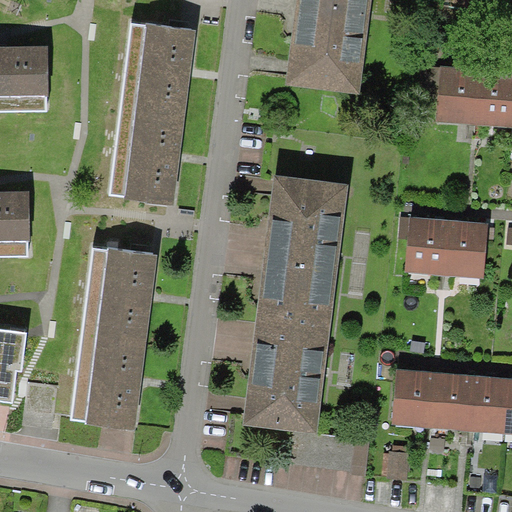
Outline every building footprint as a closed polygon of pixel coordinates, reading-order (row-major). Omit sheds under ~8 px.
[(370,0),(296,0),(287,78),(359,86),(370,0)] [(143,18),(120,193),(168,199),(190,23),(143,18)] [(0,40),(0,95),(50,95),(50,40),(0,40)] [(511,66),(442,61),(438,117),(511,122),(511,66)] [(348,177),(276,169),(249,420),(321,426),(348,177)] [(0,188),(0,241),(29,241),(30,188),(0,188)] [(411,216),(406,272),(482,279),(487,222),(411,216)] [(153,247),(102,243),(84,421),(136,423),(153,247)] [(0,334),(0,387),(9,388),(8,334),(0,334)] [(511,379),(399,370),(394,423),(511,433),(511,379)] [(294,430),(291,460),(364,470),(369,439),(294,430)] [(408,454),(390,452),(388,477),(406,478),(408,454)]
